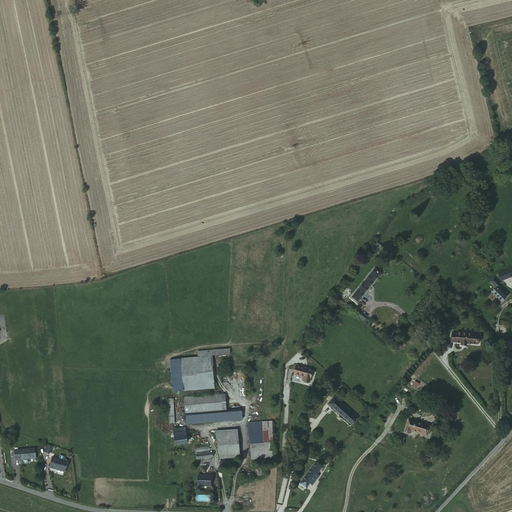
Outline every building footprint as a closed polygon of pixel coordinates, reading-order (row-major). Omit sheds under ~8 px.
[(492,183),(480,188),(484,196),(496,191),(492,183)] [(511,273),(511,267),(498,273),(500,278),(511,273)] [(377,272),(373,269),(352,296),(357,301),(379,274),(377,272)] [(501,302),(508,295),(499,285),(500,284),(493,277),(489,281),(495,288),(491,291),(501,302)] [(361,312),(358,318),(365,321),(367,315),(361,312)] [(454,331),(454,333),(454,341),(458,342),(463,342),(476,344),(476,334),(465,333),(465,332),(454,331)] [(212,356),(181,358),(184,389),(214,387),(212,356)] [(288,374),(299,378),(302,379),(300,383),(305,385),(310,373),(293,365),(288,374)] [(220,394),(184,397),(185,411),(221,409),(220,394)] [(356,418),(333,398),(328,404),(350,424),(356,418)] [(242,409),(186,414),(187,422),(243,418),(242,409)] [(412,430),(429,435),(431,427),(409,419),(405,432),(411,434),(412,430)] [(274,455),(274,452),(275,450),(274,448),(274,446),(271,441),(271,421),(247,422),(250,454),(250,457),(274,455)] [(185,428),(172,430),(173,443),(187,442),(186,429),(185,428)] [(239,458),(239,455),(237,435),(216,436),(218,457),(218,459),(239,458)] [(155,445),(154,480),(164,480),(165,445),(155,445)] [(34,447),(13,450),(15,460),(36,457),(34,447)] [(68,460),(52,457),(50,468),(66,471),(68,460)] [(320,469),(315,464),(298,484),(304,488),(308,483),(310,485),(317,477),(315,475),(320,469)] [(208,476),(196,475),(195,485),(208,486),(208,476)]
